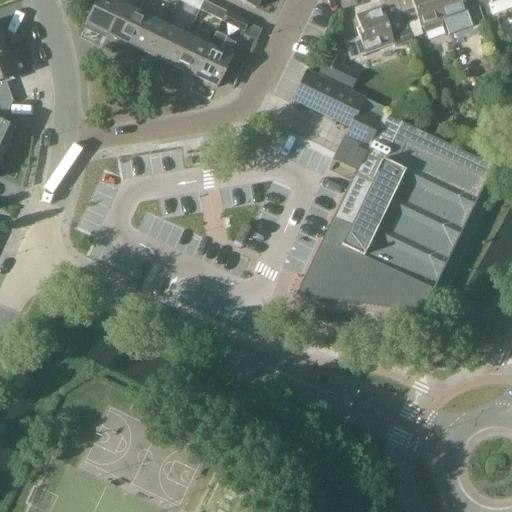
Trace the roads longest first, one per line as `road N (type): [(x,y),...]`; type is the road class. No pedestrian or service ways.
road 1 (residential): [(67,139),(238,116),(300,0)]
road 2 (residential): [(252,361),(32,263)]
road 3 (residential): [(458,429),(252,361)]
road 4 (residential): [(252,361),(442,463)]
road 5 (residential): [(67,139),(63,53),(45,0)]
road 6 (unknown): [(266,273),(342,316),(393,329)]
road 7 (residential): [(32,263),(67,139)]
